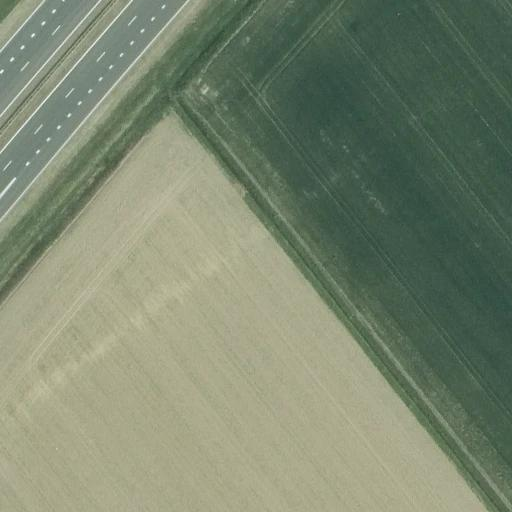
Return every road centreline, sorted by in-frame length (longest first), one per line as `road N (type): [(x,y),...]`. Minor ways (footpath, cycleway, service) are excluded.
road 1 (trunk): [(6,167),(153,0)]
road 2 (trunk): [(83,0),(0,95)]
